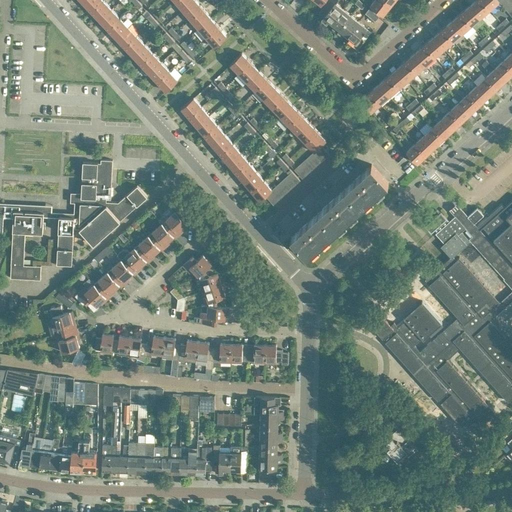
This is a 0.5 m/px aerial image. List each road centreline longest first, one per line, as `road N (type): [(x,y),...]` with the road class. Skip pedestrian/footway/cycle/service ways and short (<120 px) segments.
road 1 (residential): [(304,493),(98,491),(0,478)]
road 2 (residential): [(165,128),(0,122),(6,0)]
road 3 (residential): [(443,0),(362,77),(265,0)]
road 4 (residential): [(304,493),(463,497),(511,487)]
road 5 (residential): [(266,240),(368,147),(418,195)]
road 6 (residential): [(309,333),(160,324),(136,314)]
road 7 (residential): [(165,128),(46,0)]
road 8 (residential): [(304,493),(309,333)]
road 9 (residential): [(136,314),(150,289),(241,211)]
road 10 (residential): [(310,292),(418,195)]
road 11 (residential): [(418,195),(511,108)]
